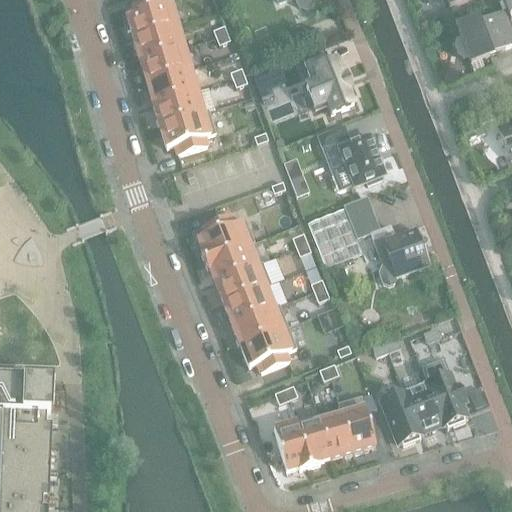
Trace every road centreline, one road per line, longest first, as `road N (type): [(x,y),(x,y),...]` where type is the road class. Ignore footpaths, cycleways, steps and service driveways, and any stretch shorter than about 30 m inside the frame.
road 1 (residential): [(256,511),(136,196),(77,0)]
road 2 (residential): [(511,448),(340,0)]
road 3 (residential): [(511,298),(438,103),(511,73)]
road 4 (residential): [(511,454),(311,511)]
